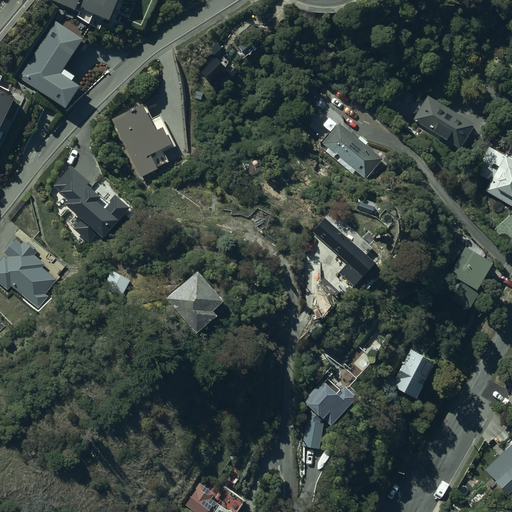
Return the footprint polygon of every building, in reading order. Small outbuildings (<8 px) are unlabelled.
[(83,9),(88,12),(115,23),(121,9),(125,11),(129,0),(128,0),(60,0),(60,2),(81,13),(83,9)] [(55,22),(19,78),(64,111),(80,90),(71,83),(74,79),(63,71),(84,42),(55,22)] [(446,142),(461,150),(474,127),(456,116),(457,114),(447,108),(446,110),(428,97),(413,120),(433,133),(433,134),(446,142)] [(145,105),(112,120),(141,180),(157,172),(156,170),(168,164),(163,154),(176,148),(160,116),(152,120),(145,105)] [(358,141),(339,126),(323,145),(366,180),(382,161),(364,147),(367,144),(360,138),(358,141)] [(490,148),(474,172),(490,182),(484,191),(511,208),(511,157),(507,154),(505,158),(490,148)] [(114,197),(108,204),(99,196),(98,198),(86,188),(90,183),(71,166),(53,186),(61,193),(60,194),(68,202),(64,207),(81,221),(73,230),(89,244),(97,235),(103,240),(129,210),(114,197)] [(172,227),(178,220),(209,226),(213,201),(184,195),(176,187),(154,209),(172,227)] [(511,218),(510,216),(495,230),(511,248),(511,247),(511,218)] [(0,284),(7,291),(11,286),(38,308),(47,297),(46,295),(57,281),(42,268),(44,265),(34,256),(36,254),(23,243),(21,245),(16,241),(14,243),(12,242),(4,250),(6,252),(4,255),(8,258),(7,259),(4,257),(0,261),(0,284)] [(464,249),(449,274),(463,284),(452,300),(467,311),(480,292),(478,290),(492,265),(464,249)] [(131,282),(111,271),(98,296),(118,306),(131,282)] [(198,274),(166,300),(196,335),(217,319),(213,313),(223,305),(198,274)] [(426,352),(413,345),(391,387),(416,402),(435,366),(423,359),(426,352)] [(311,411),(308,415),(303,448),(319,450),(321,440),(323,440),(324,430),(322,430),(323,425),(321,424),(324,421),(331,427),(356,399),(343,388),(340,392),(327,381),(324,384),(321,382),(304,402),(307,405),(306,406),(311,411)] [(511,492),(511,440),(511,439),(502,448),(506,452),(485,472),(495,482),(494,484),(507,497),(511,492)] [(238,511),(244,505),(223,488),(222,490),(208,479),(202,487),(199,485),(195,490),(196,491),(185,506),(192,511),(238,511)]
